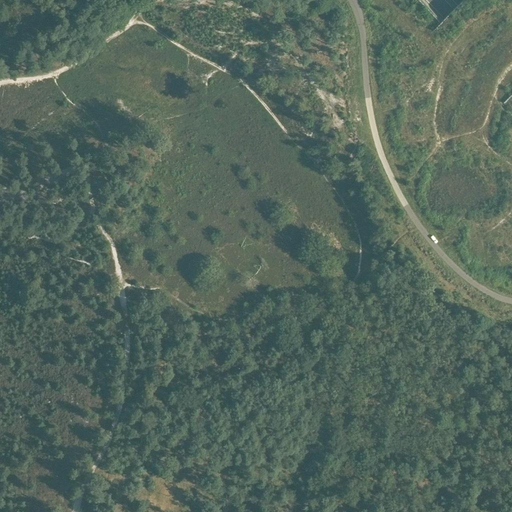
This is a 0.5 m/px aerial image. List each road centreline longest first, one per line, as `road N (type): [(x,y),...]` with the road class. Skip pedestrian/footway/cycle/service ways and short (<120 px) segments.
road 1 (track): [(75,511),(123,391),(126,333),(116,261),(83,173),(67,170),(0,192)]
road 2 (unclassified): [(511,305),(454,268),(398,194),(377,147),(353,0)]
